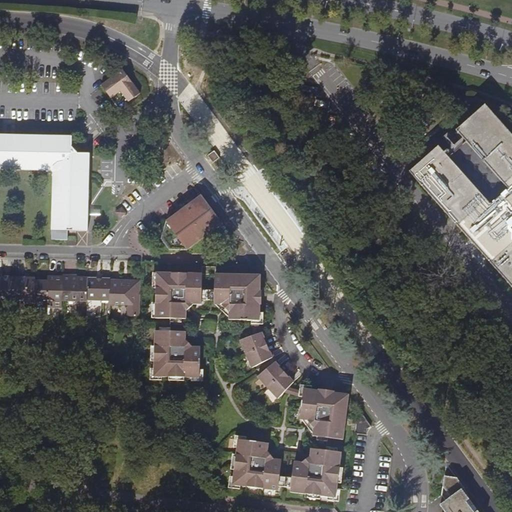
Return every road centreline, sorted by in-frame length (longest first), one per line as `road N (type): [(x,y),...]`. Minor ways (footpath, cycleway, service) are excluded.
road 1 (residential): [(172,7),(164,102),(170,120),(403,441),(415,467),(415,511)]
road 2 (secondary): [(172,7),(358,37),(511,79)]
road 3 (secondary): [(511,42),(346,0)]
